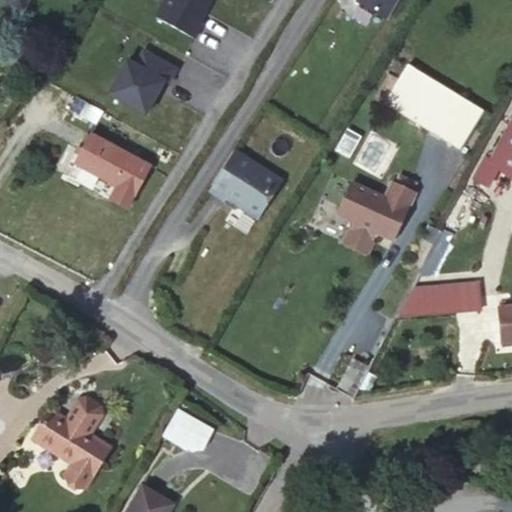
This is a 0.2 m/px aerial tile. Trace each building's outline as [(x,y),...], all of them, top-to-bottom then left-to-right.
[(6,0),(21,9),(26,0),(6,0)] [(221,0),(200,0),(164,65),(188,78),(230,4),(221,0)] [(356,0),(357,0),(385,17),(395,0),(356,0)] [(461,149),(483,110),(406,64),(383,102),(452,144),(461,149)] [(511,171),(511,122),(492,161),(499,165),(511,171)] [(359,137),(345,130),(334,151),(347,158),(359,137)] [(116,186),(132,156),(90,134),(74,163),(116,186)] [(461,149),(452,144),(436,170),(453,181),(469,154),(461,149)] [(284,184),(239,154),(212,194),(227,203),(228,201),(259,222),(284,184)] [(150,166),(132,156),(116,186),(110,198),(127,207),(150,166)] [(489,183),(499,165),(492,161),(484,157),(475,175),(489,183)] [(384,198),(350,183),(336,213),(353,221),(343,243),(367,254),(376,232),(393,239),(414,193),(410,191),(414,183),(398,176),(395,184),(391,182),(384,198)] [(421,239),(432,244),(439,230),(428,224),(421,239)] [(448,285),(449,292),(405,295),(394,316),(479,310),(477,283),(448,285)] [(511,307),(498,309),(501,342),(511,341),(511,307)] [(336,390),(352,398),(368,367),(352,358),(336,390)] [(79,399),(66,419),(89,434),(102,413),(100,406),(86,397),(79,399)] [(66,419),(51,409),(33,438),(73,463),(65,475),(85,487),(110,447),(89,434),(66,419)] [(197,452),(208,432),(170,411),(159,431),(197,452)] [(127,511),(167,511),(172,504),(142,487),(127,511)]
